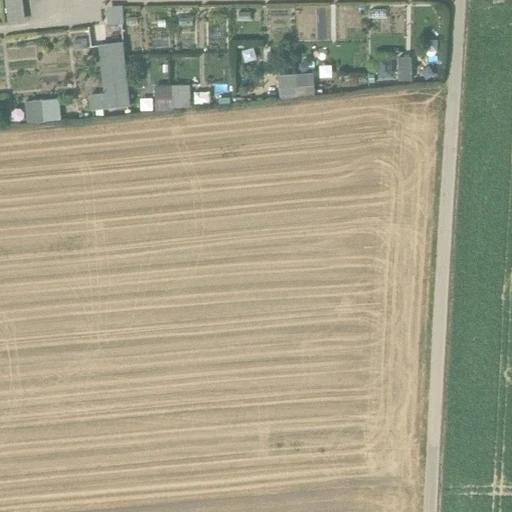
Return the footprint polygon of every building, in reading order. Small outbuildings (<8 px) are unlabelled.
[(24,0),(6,0),(7,22),(24,22),(24,0)] [(121,6),(112,7),(114,25),(123,24),(121,6)] [(122,44),(100,46),(105,93),(90,95),(92,111),(129,107),(122,44)] [(412,79),(411,55),(399,56),(401,79),(412,79)] [(281,97),(316,95),(315,73),(280,74),(281,97)] [(192,106),(192,84),(156,84),(156,97),(175,97),(175,106),(192,106)] [(25,99),(26,122),(61,121),(60,98),(25,99)]
